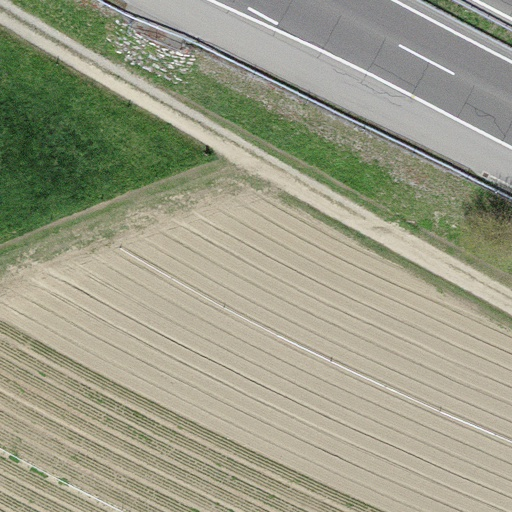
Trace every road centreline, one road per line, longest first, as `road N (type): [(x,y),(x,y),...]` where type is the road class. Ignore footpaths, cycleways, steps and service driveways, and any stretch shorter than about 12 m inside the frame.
road 1 (track): [(511,302),(0,9)]
road 2 (motorway): [(313,0),(511,104)]
